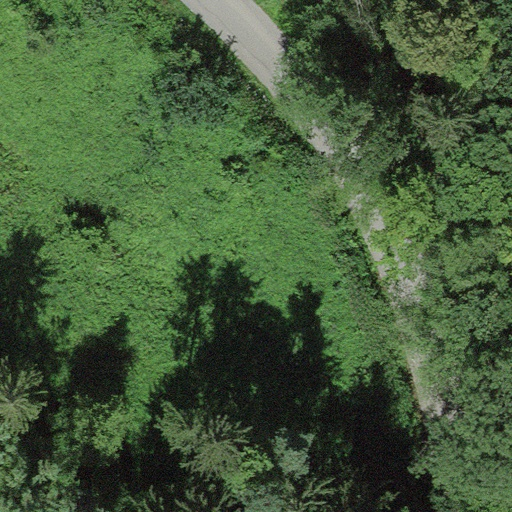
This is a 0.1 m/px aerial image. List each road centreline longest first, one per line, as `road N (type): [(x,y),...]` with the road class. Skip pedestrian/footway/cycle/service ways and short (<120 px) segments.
road 1 (unclassified): [(481,511),(418,299),(323,101),(206,0)]
road 2 (track): [(323,101),(470,0)]
